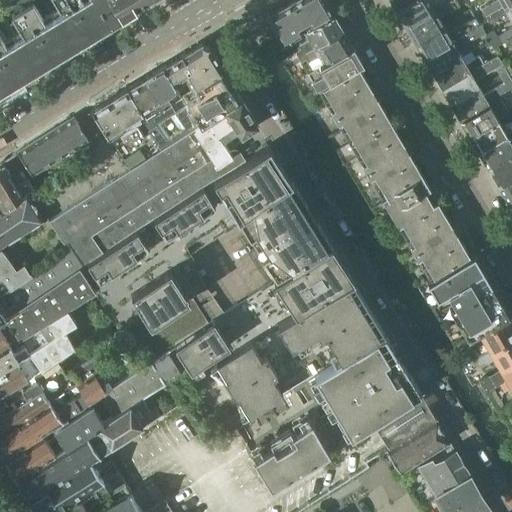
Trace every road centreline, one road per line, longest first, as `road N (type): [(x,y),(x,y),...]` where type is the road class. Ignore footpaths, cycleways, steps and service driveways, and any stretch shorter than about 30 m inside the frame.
road 1 (residential): [(203,11),(509,511)]
road 2 (residential): [(355,0),(511,267)]
road 3 (tertiary): [(0,134),(203,11)]
